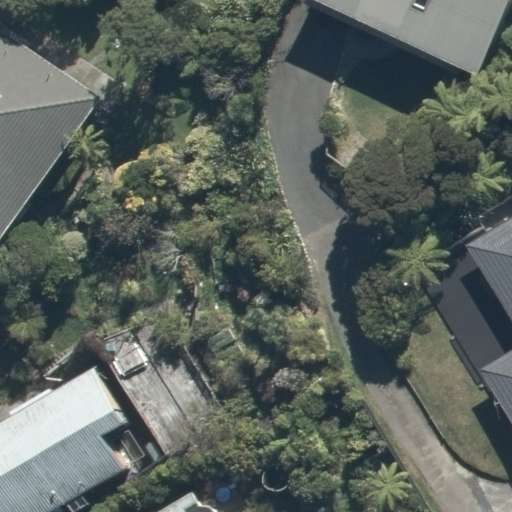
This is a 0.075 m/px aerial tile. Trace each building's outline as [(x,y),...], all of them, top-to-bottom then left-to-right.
[(511,72),(511,0),(325,0),(509,79),(511,72)] [(9,33),(0,27),(0,233),(24,248),(80,155),(74,151),(107,98),(51,65),(59,51),(15,24),(9,33)] [(511,227),(478,248),(511,304),(511,358),(493,370),(511,402),(511,227)] [(161,334),(114,364),(159,435),(206,406),(161,334)] [(142,425),(104,367),(0,436),(0,511),(81,511),(141,473),(119,440),(142,425)]
